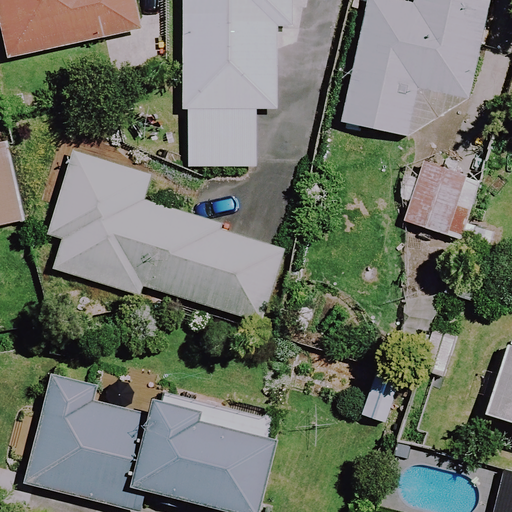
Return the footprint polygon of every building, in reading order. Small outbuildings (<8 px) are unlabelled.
[(0,0),(0,39),(5,63),(141,34),(134,0),(0,0)] [(292,29),(291,0),(182,0),(185,171),(257,170),(256,113),(279,113),(278,29),(292,29)] [(488,0),(415,0),(414,10),(367,1),(342,128),(411,141),(469,103),(488,0)] [(149,184),(89,163),(62,182),(36,257),(198,314),(200,307),(260,329),(286,255),(142,205),(149,184)] [(0,228),(24,218),(0,164),(0,228)] [(474,195),(417,175),(400,225),(457,245),(474,195)] [(511,354),(491,423),(511,429),(511,354)] [(171,413),(64,385),(39,479),(146,508),(152,485),(253,511),(275,511),(295,441),(217,420),(219,413),(174,401),(171,413)] [(511,511),(511,473),(504,472),(492,511),(511,511)]
